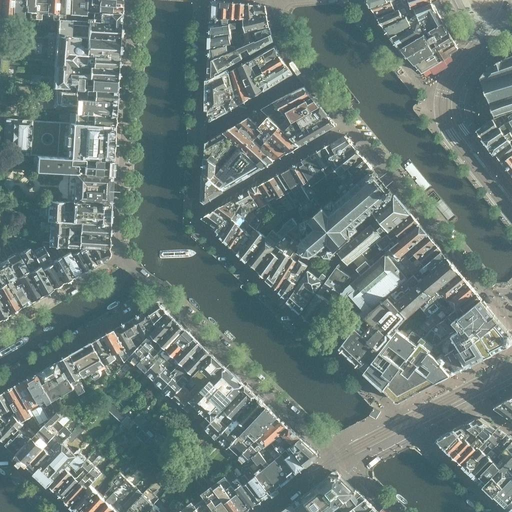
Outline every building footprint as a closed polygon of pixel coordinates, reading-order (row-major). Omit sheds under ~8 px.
[(1,17),(1,0),(0,0),(0,28),(11,29),(12,18),(1,17)] [(12,18),(12,0),(1,0),(1,17),(12,18)] [(24,15),(24,11),(24,0),(12,0),(12,18),(11,29),(11,34),(34,35),(35,19),(23,18),(24,15)] [(35,19),(35,0),(24,0),(24,11),(29,11),(29,15),(24,15),(23,18),(35,19)] [(46,0),(35,0),(35,19),(40,19),(41,12),(46,12),(46,0)] [(57,20),(58,0),(46,0),(46,12),(51,13),(50,18),(46,17),(46,20),(57,20)] [(119,40),(120,23),(121,14),(90,13),(89,19),(88,21),(85,21),(69,20),(69,0),(58,0),(57,20),(56,36),(119,40)] [(86,13),(86,0),(69,0),(69,20),(85,21),(86,13)] [(121,14),(121,8),(121,6),(90,5),(90,0),(86,0),(86,13),(90,13),(121,14)] [(410,3),(409,0),(402,0),(403,2),(405,5),(410,12),(414,9),(410,3)] [(431,0),(409,0),(410,3),(414,9),(431,0)] [(219,17),(221,1),(212,1),(212,6),(209,6),(209,18),(211,18),(219,17)] [(228,18),(230,2),(221,1),(219,17),(221,18),(221,24),(228,23),(228,18)] [(374,12),(393,5),(391,1),(388,2),(370,7),(374,12)] [(244,18),(246,4),(230,2),(228,18),(232,19),(232,22),(236,22),(243,21),(244,18)] [(378,18),(405,5),(403,2),(395,5),(393,5),(374,12),(378,18)] [(432,2),(418,9),(422,17),(392,36),(401,47),(431,29),(443,22),(432,2)] [(267,14),(265,6),(261,6),(261,4),(254,3),(254,5),(255,16),(267,14)] [(255,16),(254,5),(246,4),(244,18),(255,16)] [(384,26),(407,14),(410,13),(410,12),(405,5),(378,18),(384,26)] [(392,36),(422,17),(418,9),(410,13),(414,19),(411,20),(407,14),(384,26),(392,36)] [(272,34),(270,29),(269,26),(267,14),(255,16),(244,18),(243,21),(244,26),(242,27),(243,29),(241,32),(242,34),(245,34),(246,38),(236,41),(235,42),(237,48),(272,34)] [(231,32),(231,28),(236,27),(236,22),(232,22),(228,23),(221,24),(211,25),(211,36),(231,33),(231,32)] [(449,32),(443,22),(431,29),(437,39),(439,38),(449,32)] [(409,56),(437,39),(431,29),(401,47),(409,56)] [(236,41),(236,32),(231,32),(231,33),(211,36),(210,47),(235,42),(236,41)] [(453,40),(452,37),(449,32),(439,38),(443,46),(453,40)] [(209,77),(274,40),(272,34),(237,48),(210,60),(209,77)] [(118,68),(119,51),(119,40),(56,36),(45,35),(44,38),(47,38),(48,40),(51,40),(52,39),(55,39),(53,63),(52,63),(51,61),(47,60),(46,62),(43,62),(43,65),(45,65),(78,67),(87,67),(118,68)] [(415,64),(443,46),(439,38),(437,39),(409,56),(415,64)] [(443,59),(450,55),(449,53),(455,50),(458,48),(453,40),(443,46),(415,64),(422,72),(429,68),(432,73),(446,64),(443,59)] [(210,60),(237,48),(235,42),(210,47),(210,60)] [(259,67),(279,56),(275,45),(249,60),(252,67),(257,64),(259,67)] [(9,60),(10,48),(0,47),(0,59),(0,60),(9,60)] [(511,114),(511,54),(497,62),(484,71),(480,77),(494,118),(503,114),(505,117),(511,114)] [(251,97),(293,73),(286,64),(279,56),(259,67),(254,70),(252,67),(249,60),(238,66),(251,97)] [(0,83),(8,84),(9,63),(9,60),(0,60),(0,65),(0,83)] [(117,80),(117,76),(118,68),(87,67),(86,74),(78,74),(78,67),(45,65),(45,67),(54,67),(53,86),(44,85),(44,88),(53,89),(53,88),(73,89),(74,87),(76,87),(77,78),(117,80)] [(251,97),(238,66),(228,72),(237,105),(251,97)] [(237,105),(228,72),(209,82),(208,109),(223,101),(228,110),(237,105)] [(115,115),(116,95),(117,80),(77,78),(76,87),(74,87),(73,89),(53,88),(53,89),(53,94),(56,94),(55,104),(78,106),(78,113),(115,115)] [(285,111),(312,96),(304,86),(304,87),(274,102),(284,112),(285,111)] [(293,121),(320,106),(312,96),(285,111),(293,121)] [(211,120),(228,110),(223,101),(208,109),(208,116),(208,117),(208,118),(208,119),(209,120),(210,120),(211,120)] [(301,145),(285,130),(289,125),(284,121),(286,120),(283,112),(284,112),(274,102),(248,117),(236,125),(275,160),(301,145)] [(301,145),(336,124),(328,115),(320,106),(293,121),(289,125),(285,130),(301,145)] [(114,127),(115,119),(115,115),(78,113),(72,113),(71,123),(71,124),(114,127)] [(511,130),(507,121),(505,117),(503,114),(494,118),(489,120),(489,121),(477,129),(483,137),(490,145),(511,130)] [(511,118),(507,121),(511,130),(511,153),(502,160),(511,173),(511,118)] [(112,160),(114,127),(71,124),(71,123),(5,119),(4,137),(3,153),(4,153),(12,154),(37,155),(112,160)] [(275,160),(236,125),(223,132),(237,143),(240,146),(247,152),(263,167),(275,160)] [(511,153),(511,130),(490,145),(502,160),(511,153)] [(227,154),(237,143),(223,132),(206,142),(205,156),(209,157),(217,164),(226,154),(227,154)] [(337,177),(363,156),(345,135),(334,142),(314,153),(324,169),(328,174),(332,171),(332,168),(334,167),(338,172),(335,175),(337,177)] [(225,189),(263,167),(247,152),(240,146),(230,157),(227,154),(226,154),(217,164),(220,167),(222,168),(213,179),(225,189)] [(11,169),(12,154),(4,153),(3,169),(11,169)] [(328,174),(324,169),(314,153),(299,162),(316,192),(325,186),(321,179),(328,174)] [(112,175),(112,165),(112,160),(37,155),(36,171),(68,173),(112,175)] [(216,173),(216,167),(220,167),(217,164),(209,157),(205,156),(205,172),(212,178),(216,173)] [(342,183),(367,162),(363,156),(337,177),(342,183)] [(316,192),(299,162),(291,167),(309,197),(312,195),(316,192)] [(356,179),(358,181),(373,168),(367,162),(342,183),(333,192),(334,194),(335,195),(338,193),(341,196),(352,186),(350,184),(356,179)] [(309,197),(291,167),(282,171),(291,186),(293,190),(301,204),(303,206),(315,198),(312,195),(309,197)] [(367,218),(373,212),(394,194),(395,194),(394,193),(390,189),(390,188),(389,187),(389,188),(384,182),(384,181),(383,181),(378,175),(378,174),(377,173),(377,174),(373,169),(374,169),(373,168),(338,198),(335,195),(334,194),(307,217),(306,218),(305,218),(305,219),(301,222),(299,222),(299,223),(300,223),(301,227),(299,228),(300,229),(301,228),(303,231),(303,232),(303,234),(302,236),(303,237),(301,242),(299,242),(299,243),(300,243),(301,247),(300,248),(300,249),(300,250),(301,249),(304,253),(304,254),(304,255),(305,253),(310,255),(310,256),(311,256),(311,254),(316,253),(317,253),(318,253),(319,252),(320,253),(321,252),(324,255),(324,257),(325,256),(330,256),(330,258),(331,258),(331,256),(335,253),(335,254),(338,251),(349,263),(361,252),(376,240),(382,235),(370,222),(367,218)] [(301,204),(293,190),(289,193),(287,189),(291,186),(282,171),(274,176),(289,201),(295,209),(301,204)] [(225,189),(213,179),(212,178),(205,172),(204,198),(202,198),(202,199),(205,202),(216,196),(215,195),(225,189)] [(110,205),(112,175),(68,173),(66,202),(110,205)] [(289,201),(274,176),(266,181),(277,198),(280,196),(284,204),(289,201)] [(277,198),(266,181),(258,185),(268,200),(268,201),(270,204),(278,199),(277,198)] [(268,200),(258,185),(249,190),(260,207),(265,205),(268,210),(272,207),(270,204),(268,201),(268,200)] [(260,207),(249,190),(235,199),(242,205),(249,210),(252,213),(256,216),(262,220),(264,217),(265,216),(263,213),(260,207)] [(392,226),(410,212),(406,207),(399,199),(394,194),(373,212),(377,216),(370,222),(378,231),(386,226),(389,229),(392,226)] [(286,234),(289,230),(299,223),(299,222),(301,222),(305,219),(305,218),(306,218),(307,217),(320,205),(315,198),(303,206),(301,204),(301,205),(300,206),(300,207),(300,208),(299,208),(299,209),(299,210),(299,211),(300,212),(284,224),(285,226),(277,232),(273,228),(270,232),(248,260),(257,269),(271,251),(277,245),(286,234)] [(236,214),(242,205),(235,199),(224,205),(236,214)] [(265,216),(280,203),(278,199),(270,204),(272,207),(268,210),(263,213),(265,216)] [(110,205),(66,202),(49,201),(49,205),(45,204),(45,206),(43,206),(41,207),(40,213),(42,214),(44,214),(44,216),(48,217),(48,221),(109,225),(110,205)] [(236,214),(224,205),(215,210),(226,218),(231,222),(236,214)] [(241,224),(237,221),(240,215),(244,218),(249,210),(242,205),(236,214),(231,222),(221,235),(229,242),(241,224)] [(214,232),(216,230),(226,218),(215,210),(203,217),(214,224),(211,228),(214,232)] [(383,248),(417,220),(410,212),(392,226),(396,231),(390,236),(386,232),(382,235),(376,240),(383,248)] [(248,260),(270,232),(262,226),(265,223),(264,222),(266,219),(264,217),(262,220),(256,216),(251,223),(256,228),(238,251),(248,260)] [(234,247),(245,230),(242,228),(244,227),(249,220),(245,217),(241,224),(229,242),(229,243),(234,247)] [(221,235),(231,222),(226,218),(216,230),(221,235)] [(109,225),(48,221),(45,220),(44,224),(51,224),(50,233),(73,234),(73,229),(80,229),(80,235),(108,237),(109,225)] [(408,267),(401,259),(391,247),(420,223),(417,220),(383,248),(376,240),(361,252),(365,257),(355,266),(358,270),(355,273),(353,272),(349,275),(341,270),(347,265),(342,261),(336,266),(336,267),(329,276),(337,282),(336,284),(341,287),(343,291),(350,299),(348,302),(354,309),(357,307),(364,316),(389,295),(410,277),(404,270),(408,267)] [(238,251),(256,228),(251,223),(249,225),(251,227),(248,231),(248,232),(245,230),(234,247),(238,251)] [(401,259),(429,235),(420,223),(391,247),(401,259)] [(107,249),(108,237),(80,235),(80,241),(72,240),(73,234),(50,233),(43,232),(43,235),(50,236),(49,243),(43,242),(43,245),(56,246),(67,247),(77,247),(87,248),(107,249)] [(266,277),(292,240),(286,234),(277,245),(280,249),(276,255),(271,251),(257,269),(266,277)] [(419,258),(436,243),(433,239),(429,235),(401,259),(408,267),(412,263),(409,259),(415,254),(419,258)] [(274,284),(291,257),(286,254),(290,247),(295,250),(299,244),(292,240),(266,277),(274,284)] [(41,294),(22,259),(13,243),(0,242),(0,243),(7,258),(13,270),(15,269),(14,266),(18,264),(23,274),(20,276),(18,274),(16,275),(30,300),(41,294)] [(410,277),(414,274),(442,250),(436,243),(419,258),(412,263),(408,267),(404,270),(410,277)] [(72,276),(56,246),(43,245),(43,246),(46,251),(50,248),(55,257),(57,256),(58,259),(52,262),(63,281),(72,276)] [(52,262),(46,251),(43,246),(33,252),(38,263),(40,266),(52,288),(63,281),(52,262)] [(81,271),(70,252),(65,255),(64,252),(66,251),(65,249),(67,248),(67,247),(56,246),(72,276),(81,271)] [(88,267),(77,247),(67,247),(67,248),(70,252),(81,271),(88,267)] [(96,263),(87,248),(77,247),(88,267),(96,263)] [(52,288),(40,266),(34,269),(32,265),(36,262),(37,264),(38,263),(33,252),(30,248),(25,251),(27,255),(22,259),(41,294),(52,288)] [(108,258),(107,256),(107,249),(87,248),(96,263),(97,265),(108,258)] [(420,280),(448,257),(444,253),(442,250),(414,274),(420,280)] [(280,290),(299,259),(301,257),(294,252),(291,257),(274,284),(280,290)] [(30,300),(16,275),(13,270),(7,258),(2,257),(4,263),(0,265),(0,272),(19,306),(30,300)] [(420,304),(459,272),(455,267),(456,267),(452,262),(448,257),(420,280),(414,274),(410,277),(389,295),(407,316),(420,304)] [(287,297),(308,266),(299,259),(280,290),(287,297)] [(303,309),(309,299),(302,294),(307,286),(315,291),(327,275),(312,265),(289,299),(293,303),(297,307),(301,311),(303,309)] [(19,306),(0,272),(0,281),(2,284),(0,285),(0,297),(9,312),(19,306)] [(448,299),(468,282),(460,272),(459,272),(420,304),(407,316),(405,319),(415,329),(417,327),(436,310),(442,304),(448,299)] [(311,320),(326,297),(322,294),(326,288),(330,292),(336,284),(337,282),(329,276),(316,293),(312,299),(310,302),(305,311),(303,313),(311,320)] [(443,319),(476,291),(468,282),(448,299),(451,303),(446,308),(442,304),(436,310),(443,319)] [(318,327),(343,291),(341,287),(336,284),(330,292),(335,295),(331,301),(326,297),(311,320),(318,327)] [(437,381),(416,367),(440,338),(438,336),(450,331),(457,345),(455,346),(465,367),(493,352),(498,349),(498,350),(499,349),(504,346),(504,347),(505,346),(510,343),(510,344),(511,343),(511,342),(511,341),(511,335),(508,331),(507,330),(499,320),(498,319),(498,320),(495,315),(494,314),(488,307),(489,307),(488,306),(487,305),(487,306),(482,300),(482,299),(481,298),(482,298),(481,298),(476,292),(477,292),(476,291),(443,319),(431,329),(422,338),(384,388),(384,389),(385,389),(386,391),(387,391),(390,394),(390,395),(391,395),(394,398),(394,399),(395,400),(396,400),(397,400),(397,401),(398,401),(399,400),(400,400),(401,400),(401,399),(407,396),(407,397),(437,381)] [(390,336),(397,328),(401,323),(405,319),(407,316),(389,295),(364,316),(361,318),(359,321),(356,325),(340,347),(341,348),(347,353),(347,354),(348,355),(351,358),(352,359),(353,359),(359,365),(365,371),(390,336)] [(0,317),(9,312),(0,297),(0,317)] [(157,326),(169,314),(171,312),(163,304),(161,305),(157,302),(147,308),(148,310),(157,326)] [(157,326),(148,310),(132,319),(144,340),(157,326)] [(384,388),(422,338),(431,329),(443,319),(436,310),(417,327),(423,331),(419,335),(412,331),(415,329),(405,319),(401,323),(409,330),(408,331),(410,333),(407,336),(397,328),(390,336),(365,371),(366,372),(372,377),(376,381),(382,387),(384,388)] [(154,341),(157,337),(160,339),(178,322),(169,314),(157,326),(144,340),(130,355),(128,356),(131,359),(133,357),(137,361),(135,363),(137,365),(139,363),(157,343),(154,341)] [(144,340),(132,319),(115,328),(130,355),(144,340)] [(147,371),(186,330),(178,322),(160,339),(167,345),(163,349),(157,343),(139,363),(147,371)] [(130,355),(115,328),(104,335),(114,354),(119,351),(125,360),(128,356),(130,355)] [(170,354),(172,353),(176,356),(194,337),(186,330),(147,371),(155,379),(172,361),(169,359),(172,356),(170,354)] [(465,367),(455,346),(457,345),(450,331),(438,336),(440,338),(441,340),(442,343),(443,347),(456,371),(465,367)] [(114,354),(104,335),(93,341),(105,364),(116,357),(114,354)] [(164,387),(203,346),(194,337),(176,356),(172,361),(155,379),(164,387)] [(450,374),(434,356),(442,347),(443,347),(442,343),(441,340),(440,338),(416,367),(437,381),(450,374)] [(105,364),(93,341),(71,354),(83,375),(83,376),(90,372),(93,376),(97,377),(99,376),(100,371),(98,368),(105,364)] [(194,374),(213,355),(203,346),(164,387),(159,392),(162,395),(167,390),(173,396),(174,395),(184,384),(191,377),(189,376),(193,372),(194,374)] [(456,371),(443,347),(442,347),(434,356),(450,374),(456,371)] [(83,375),(71,354),(60,360),(76,386),(81,396),(83,395),(81,392),(85,390),(80,380),(79,381),(78,378),(83,375)] [(206,427),(245,385),(241,381),(228,369),(224,365),(213,355),(194,374),(192,376),(198,382),(191,390),(184,384),(174,395),(184,405),(183,406),(188,410),(195,402),(208,415),(201,423),(206,427)] [(76,386),(60,360),(38,373),(53,399),(76,386)] [(53,399),(38,373),(27,379),(40,400),(46,397),(49,401),(53,399)] [(46,411),(40,400),(27,379),(16,385),(33,414),(41,428),(50,418),(46,411)] [(33,414),(16,385),(5,392),(17,411),(22,420),(33,414)] [(217,437),(256,395),(245,385),(206,427),(216,437),(217,437)] [(17,411),(5,392),(0,394),(0,407),(3,412),(3,413),(9,410),(12,416),(17,411)] [(120,398),(114,392),(109,398),(115,404),(120,398)] [(230,445),(267,406),(256,395),(217,437),(228,447),(230,445)] [(511,396),(509,399),(509,398),(494,407),(510,418),(511,419),(511,396)] [(124,412),(115,404),(109,398),(103,404),(122,422),(128,415),(124,412)] [(129,406),(120,398),(115,404),(124,412),(129,406)] [(92,415),(101,407),(98,402),(88,408),(92,415)] [(50,418),(56,412),(58,409),(56,405),(46,411),(50,418)] [(138,414),(129,406),(124,412),(128,415),(133,420),(138,414)] [(241,456),(278,416),(267,406),(230,445),(235,450),(229,456),(231,458),(237,452),(241,456)] [(375,418),(380,411),(374,407),(369,414),(375,418)] [(20,429),(24,425),(21,421),(22,420),(17,411),(12,416),(8,421),(0,428),(0,436),(7,443),(20,429)] [(29,463),(64,426),(65,425),(56,415),(58,414),(56,412),(50,418),(41,428),(35,434),(18,453),(29,463)] [(147,423),(138,414),(133,420),(135,422),(142,429),(147,423)] [(135,422),(133,420),(128,415),(122,422),(129,428),(135,422)] [(243,462),(245,460),(251,456),(265,445),(272,440),(289,427),(286,423),(283,421),(282,419),(281,419),(278,416),(241,456),(239,458),(243,462)] [(492,433),(496,428),(488,423),(480,418),(479,418),(477,418),(476,418),(475,418),(475,417),(465,423),(484,441),(492,433)] [(50,483),(80,451),(81,450),(78,448),(75,451),(66,443),(69,439),(70,439),(83,425),(81,422),(71,433),(36,470),(37,471),(43,476),(49,482),(49,483),(50,483)] [(142,429),(135,422),(129,428),(137,435),(142,429)] [(463,464),(484,441),(465,423),(454,429),(459,433),(446,448),(463,464)] [(36,470),(71,433),(64,426),(29,463),(36,470)] [(18,453),(35,434),(27,427),(22,432),(20,429),(7,443),(18,453)] [(291,444),(300,437),(289,427),(272,440),(283,455),(285,454),(283,450),(286,448),(289,451),(290,451),(294,448),(291,444)] [(500,441),(500,440),(506,434),(496,428),(492,433),(500,441)] [(150,436),(142,429),(137,435),(145,442),(150,436)] [(446,448),(459,433),(454,429),(437,439),(436,439),(437,439),(446,448)] [(174,447),(165,438),(164,439),(158,433),(153,438),(159,444),(158,444),(166,452),(174,460),(180,454),(174,448),(174,447)] [(470,471),(500,441),(492,433),(484,441),(463,464),(470,471)] [(507,446),(511,440),(511,437),(506,434),(500,440),(507,446)] [(159,444),(153,438),(150,436),(145,442),(153,449),(154,449),(158,444),(159,444)] [(317,452),(300,437),(291,444),(294,448),(295,449),(306,464),(317,457),(317,452)] [(296,472),(283,455),(272,440),(265,445),(270,452),(273,450),(279,457),(276,459),(290,477),(296,472)] [(477,478),(494,460),(498,455),(507,446),(500,440),(500,441),(470,471),(477,478)] [(495,494),(511,476),(511,440),(507,446),(511,451),(511,454),(484,484),(495,494)] [(166,452),(158,444),(154,449),(162,457),(166,452)] [(276,459),(270,452),(265,445),(251,456),(259,466),(260,466),(277,487),(290,477),(276,459)] [(484,484),(511,454),(511,451),(507,446),(498,455),(502,458),(497,463),(494,460),(477,478),(484,484)] [(306,464),(295,449),(291,452),(290,451),(289,451),(285,454),(283,455),(296,472),(306,464)] [(71,471),(70,470),(72,468),(75,471),(78,469),(88,458),(80,451),(50,483),(57,490),(72,475),(70,473),(71,471)] [(166,452),(162,457),(161,457),(169,465),(174,460),(166,452)] [(191,464),(180,454),(174,460),(185,470),(185,471),(191,464)] [(277,487),(260,466),(259,466),(251,456),(245,460),(248,464),(270,493),(277,487)] [(65,497),(95,465),(88,458),(78,469),(81,472),(77,476),(73,473),(72,475),(57,490),(65,497)] [(72,504),(102,472),(107,467),(99,460),(95,465),(65,497),(72,504)] [(185,470),(174,460),(169,465),(180,475),(185,470)] [(270,493),(248,464),(247,464),(245,465),(244,466),(241,469),(245,474),(263,498),(270,493)] [(80,511),(99,491),(96,488),(101,483),(99,482),(106,475),(102,472),(72,504),(80,511)] [(80,511),(94,511),(126,478),(119,472),(110,482),(112,485),(103,495),(99,491),(80,511)] [(315,511),(345,511),(365,498),(350,484),(350,485),(340,476),(341,475),(339,473),(338,472),(337,472),(336,472),(335,472),(334,472),(333,472),(332,472),(331,473),(329,474),(330,475),(305,494),(304,493),(303,495),(315,511)] [(263,498),(245,474),(238,479),(256,503),(263,498)] [(211,485),(201,476),(196,481),(205,489),(211,485)] [(243,511),(250,507),(231,483),(226,476),(222,479),(221,477),(211,485),(232,511),(243,511)] [(506,505),(511,498),(511,476),(495,494),(506,505)] [(110,511),(135,485),(127,477),(126,478),(94,511),(110,511)] [(256,503),(238,479),(237,477),(231,483),(250,507),(256,503)] [(125,511),(143,493),(135,485),(110,511),(125,511)] [(211,485),(205,489),(202,492),(202,493),(216,511),(232,511),(211,485)] [(133,511),(137,509),(139,511),(146,511),(154,504),(143,493),(125,511),(133,511)] [(216,511),(202,493),(197,497),(205,508),(207,506),(209,508),(206,510),(208,511),(216,511)] [(315,511),(303,495),(292,503),(299,511),(315,511)] [(208,511),(206,510),(204,511),(203,510),(205,508),(197,497),(192,501),(200,511),(208,511)] [(379,511),(365,498),(345,511),(379,511)] [(200,511),(192,501),(182,509),(184,511),(200,511)] [(299,511),(292,503),(282,511),(283,511),(299,511)]
